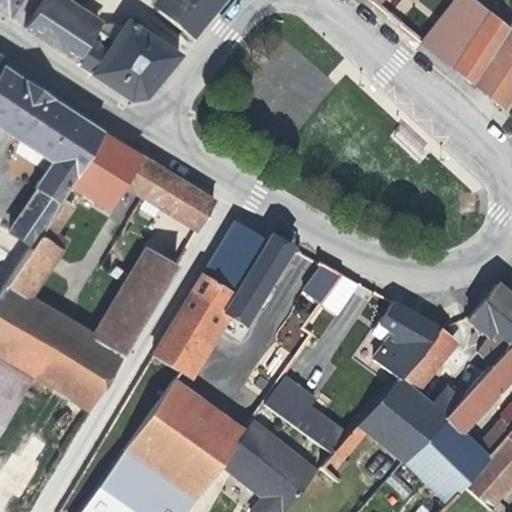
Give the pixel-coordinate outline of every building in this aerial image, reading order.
[(0,0),(0,16),(4,19),(16,0),(0,0)] [(48,0),(43,0),(23,31),(128,102),(142,99),(176,58),(124,23),(120,29),(107,31),(95,32),(48,0)] [(48,0),(95,32),(101,24),(65,0),(48,0)] [(154,0),(149,7),(157,12),(166,0),(154,0)] [(166,0),(157,12),(191,40),(223,0),(166,0)] [(506,31),(468,0),(446,0),(419,42),(470,85),(471,84),(506,31)] [(501,107),(511,88),(511,21),(506,31),(471,84),(501,107)] [(0,123),(24,88),(0,71),(0,123)] [(40,103),(43,101),(30,92),(24,88),(0,123),(0,133),(13,142),(40,103)] [(71,181),(99,137),(43,101),(40,103),(13,142),(14,143),(45,164),(71,181)] [(395,128),(391,134),(413,154),(419,148),(395,128)] [(120,188),(137,161),(99,137),(71,181),(66,189),(105,213),(120,188)] [(38,174),(45,164),(14,143),(11,156),(38,174)] [(139,199),(155,171),(147,167),(137,161),(120,188),(139,199)] [(58,201),(66,189),(71,181),(45,164),(38,174),(28,190),(31,193),(0,242),(0,296),(49,215),(58,201)] [(184,237),(191,242),(212,206),(155,171),(139,199),(189,229),(184,237)] [(72,211),(58,201),(49,215),(60,223),(63,225),(72,211)] [(87,413),(173,271),(152,259),(101,344),(89,337),(27,301),(62,244),(51,237),(60,223),(49,215),(0,296),(0,361),(31,380),(87,413)] [(232,225),(201,278),(230,296),(262,243),(243,231),(232,225)] [(201,278),(151,360),(182,379),(220,317),(227,321),(241,329),(265,291),(270,283),(291,250),(266,237),(262,243),(230,296),(201,278)] [(101,344),(152,259),(140,252),(89,337),(101,344)] [(339,276),(321,266),(267,343),(293,360),(309,337),(301,329),(339,276)] [(511,299),(496,287),(493,288),(468,320),(487,337),(493,330),(502,338),(485,358),(491,364),(511,341),(511,299)] [(414,317),(391,304),(377,325),(391,336),(372,362),(395,380),(400,374),(424,345),(438,330),(414,317)] [(220,317),(182,379),(189,383),(227,321),(220,317)] [(455,344),(438,330),(424,345),(441,360),(455,344)] [(443,420),(400,463),(445,507),(461,488),(462,486),(485,459),(474,448),(460,434),(511,374),(511,341),(491,364),(464,396),(443,420)] [(424,345),(400,374),(417,388),(441,360),(424,345)] [(0,430),(31,380),(0,361),(0,430)] [(328,457),(332,452),(344,438),(322,420),(307,409),(313,402),(284,375),(264,405),(328,457)] [(365,434),(400,463),(443,420),(429,407),(395,380),(344,438),(332,452),(341,461),(365,434)] [(192,503),(217,468),(241,433),(170,383),(121,452),(174,490),(192,503)] [(429,407),(443,420),(464,396),(459,391),(454,396),(445,388),(429,407)] [(251,511),(283,511),(312,475),(252,417),(217,468),(250,494),(260,501),(251,511)] [(500,419),(474,448),(485,459),(502,439),(511,429),(500,419)] [(511,427),(511,429),(502,439),(511,447),(511,427)] [(511,447),(502,439),(485,459),(462,486),(490,511),(511,485),(511,447)] [(185,511),(192,503),(121,452),(78,511),(185,511)] [(462,486),(461,488),(489,511),(491,511),(490,511),(462,486)]
